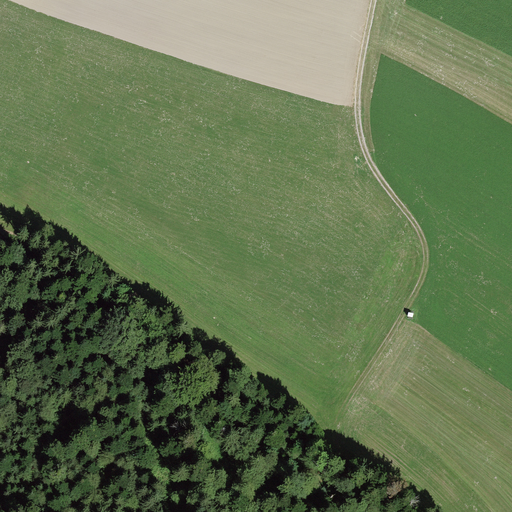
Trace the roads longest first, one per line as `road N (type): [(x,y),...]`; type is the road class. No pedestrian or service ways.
road 1 (track): [(371,0),(356,128),(377,177),(413,224),(424,259),(414,291),(332,423)]
road 2 (track): [(427,511),(356,460),(332,423)]
